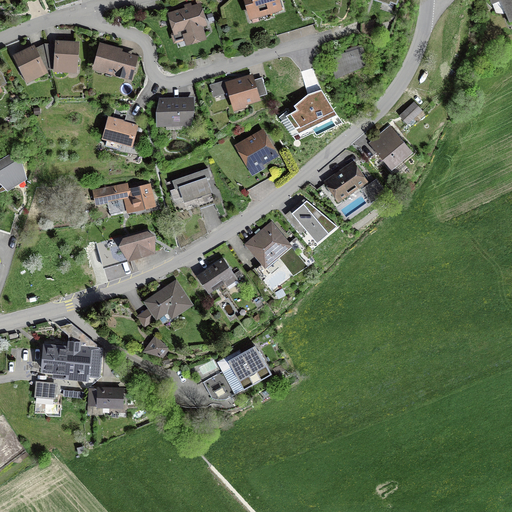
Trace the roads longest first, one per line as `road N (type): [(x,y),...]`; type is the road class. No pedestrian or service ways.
road 1 (residential): [(63,307),(134,283),(206,245),(365,123),(400,85),(427,0)]
road 2 (residential): [(73,14),(143,39),(151,68),(165,81),(346,30)]
road 3 (track): [(111,348),(252,511)]
